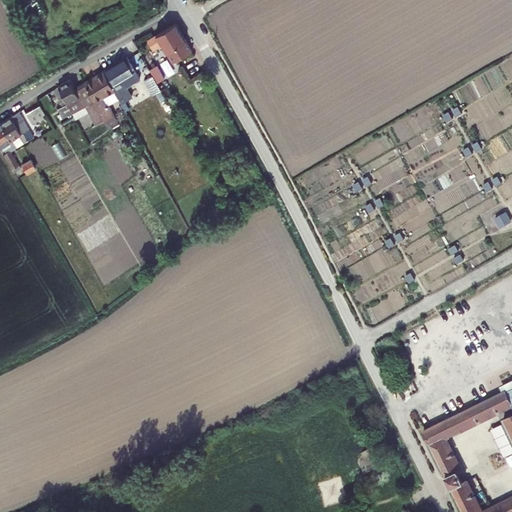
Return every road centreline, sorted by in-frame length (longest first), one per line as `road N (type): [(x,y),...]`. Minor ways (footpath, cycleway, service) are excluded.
road 1 (unclassified): [(443,511),(189,19)]
road 2 (unclassified): [(0,112),(180,9)]
